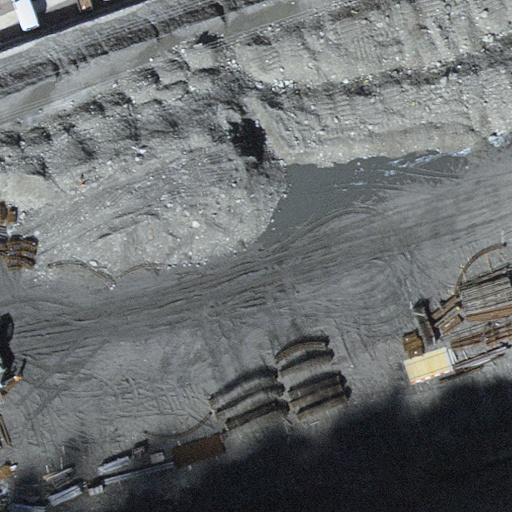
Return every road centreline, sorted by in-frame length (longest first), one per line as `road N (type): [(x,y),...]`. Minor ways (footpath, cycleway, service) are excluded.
road 1 (motorway): [(0,478),(511,285)]
road 2 (motorway): [(511,78),(0,259)]
